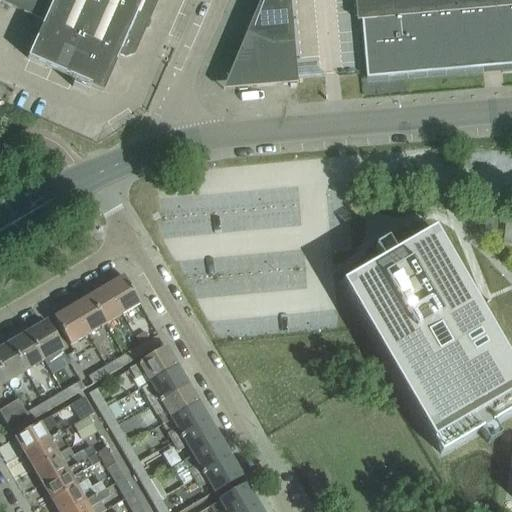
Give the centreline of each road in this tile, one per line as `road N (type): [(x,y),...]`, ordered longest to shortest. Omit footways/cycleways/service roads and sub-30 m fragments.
road 1 (unclassified): [(175,146),(511,111)]
road 2 (residential): [(127,244),(284,511)]
road 3 (unclassified): [(175,146),(179,90),(217,0)]
road 4 (residential): [(0,320),(127,244)]
